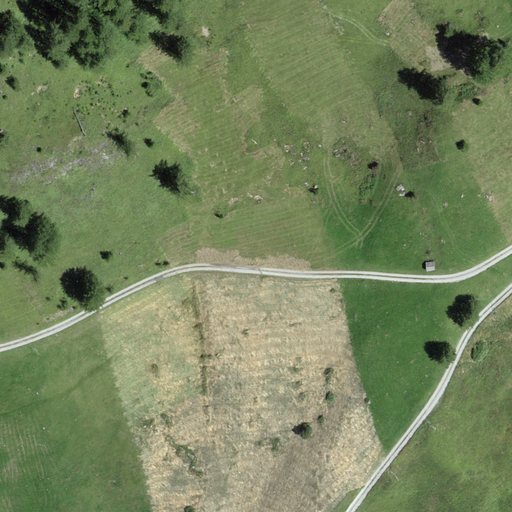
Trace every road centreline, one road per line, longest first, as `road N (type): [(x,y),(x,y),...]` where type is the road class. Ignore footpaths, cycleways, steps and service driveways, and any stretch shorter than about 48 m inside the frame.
road 1 (track): [(0,346),(167,270),(212,265),(433,276),(468,269),(511,245)]
road 2 (track): [(346,511),(433,400),(478,314),(511,285)]
